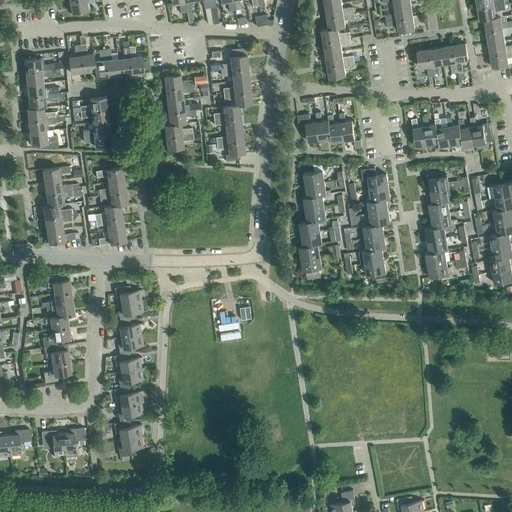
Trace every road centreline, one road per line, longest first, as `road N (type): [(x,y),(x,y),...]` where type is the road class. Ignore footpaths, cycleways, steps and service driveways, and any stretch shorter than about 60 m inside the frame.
road 1 (residential): [(272,85),(256,252),(184,261),(98,257)]
road 2 (residential): [(279,37),(134,25),(21,31)]
road 3 (residential): [(0,405),(65,408),(89,400),(98,257)]
road 4 (residential): [(506,91),(375,92)]
